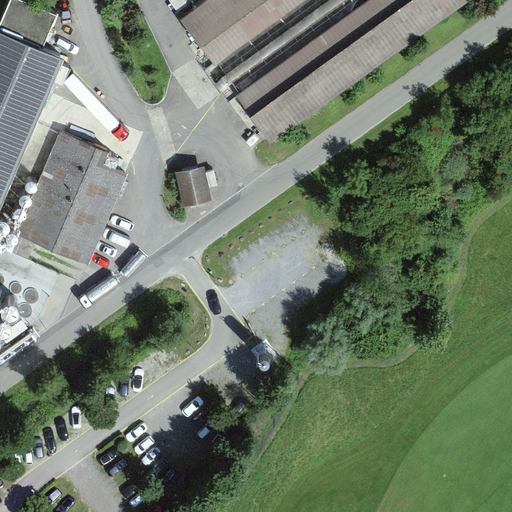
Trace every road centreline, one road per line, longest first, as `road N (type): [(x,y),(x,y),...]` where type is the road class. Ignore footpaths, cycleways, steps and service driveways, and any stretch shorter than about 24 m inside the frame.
road 1 (unclassified): [(0,381),(511,10)]
road 2 (track): [(80,0),(105,71),(147,124),(175,252)]
